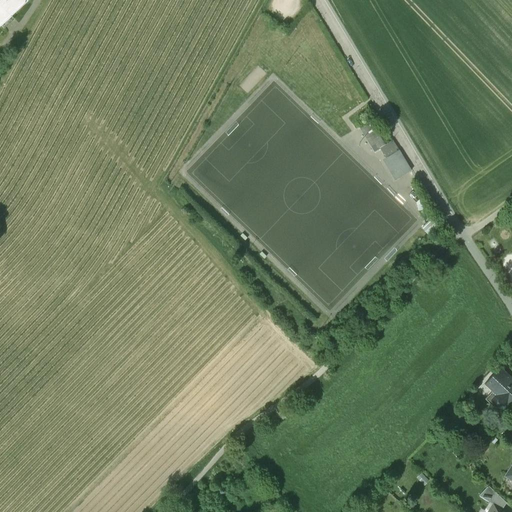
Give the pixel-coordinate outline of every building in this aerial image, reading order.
[(0,0),(0,25),(28,0),(0,0)] [(385,145),(370,120),(361,126),(376,150),(380,148),(385,145)] [(385,145),(380,148),(386,158),(389,156),(401,176),(411,170),(393,140),(385,145)] [(421,199),(413,191),(409,195),(417,203),(421,199)] [(511,379),(499,368),(484,383),(492,391),(485,398),(500,413),(511,400),(511,379)] [(488,485),(479,495),(493,503),(502,509),(506,502),(488,485)] [(507,511),(502,509),(493,503),(487,511),(507,511)]
